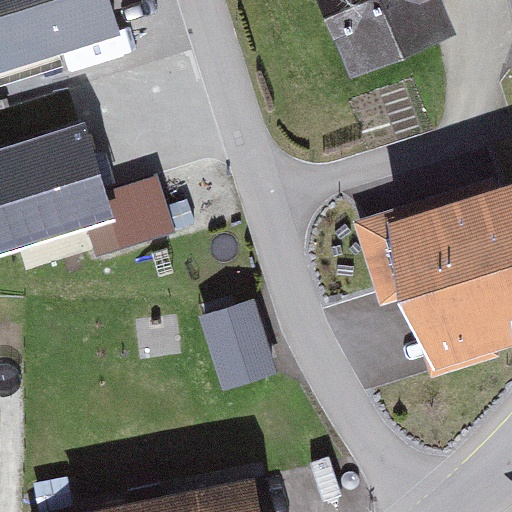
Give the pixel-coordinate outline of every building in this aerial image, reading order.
[(0,0),(0,58),(91,28),(81,0),(0,0)] [(441,0),(329,0),(360,73),(456,35),(441,0)] [(87,101),(0,126),(0,226),(115,193),(87,101)] [(511,320),(511,205),(391,239),(427,370),(500,349),(494,326),(511,320)] [(260,299),(206,317),(233,399),(287,381),(260,299)] [(269,511),(263,480),(94,511),(269,511)]
